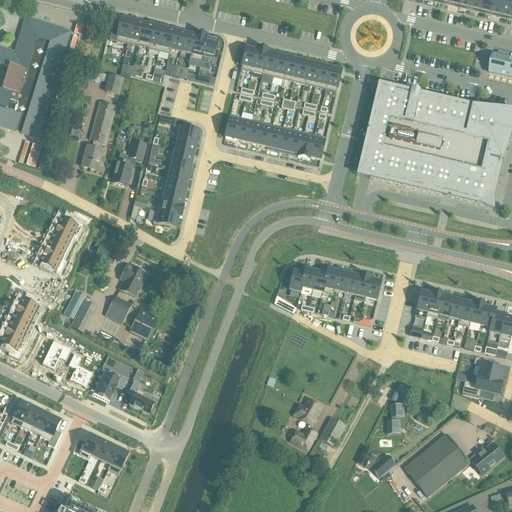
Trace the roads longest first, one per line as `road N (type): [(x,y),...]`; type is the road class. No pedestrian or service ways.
road 1 (unclassified): [(331,210),(284,205),(245,230),(159,445)]
road 2 (unclassified): [(177,452),(258,246),(292,224),(325,229)]
road 3 (residential): [(208,151),(180,255),(43,185)]
road 4 (track): [(385,361),(306,511)]
road 5 (residential): [(379,62),(511,93)]
road 6 (residential): [(336,184),(208,151)]
road 7 (residential): [(511,45),(389,16)]
road 8 (residential): [(363,62),(336,184)]
road 9 (residential): [(235,31),(208,151)]
road 10 (residential): [(235,31),(354,58)]
